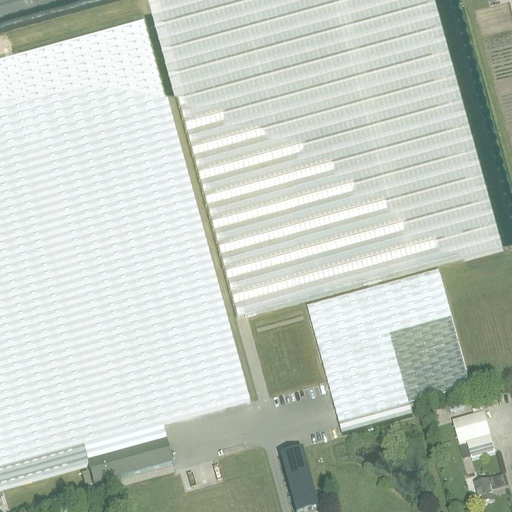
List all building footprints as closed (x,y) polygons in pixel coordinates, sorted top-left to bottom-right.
[(503,248),(434,0),(148,0),(236,318),(503,248)] [(143,16),(0,54),(0,491),(88,467),(93,486),(172,465),(162,426),(249,402),(248,400),(229,330),(143,16)] [(307,309),(342,437),(412,418),(409,406),(470,390),(438,273),(307,309)] [(472,461),(495,454),(483,414),(452,423),(459,446),(467,444),(472,461)] [(302,450),(279,456),(294,511),(308,511),(318,510),(302,450)] [(88,475),(81,476),(85,489),(91,487),(88,475)] [(488,481),(475,485),(481,506),(494,503),(491,493),(491,490),(505,486),(503,477),(493,480),(493,479),(492,480),(488,481)]
